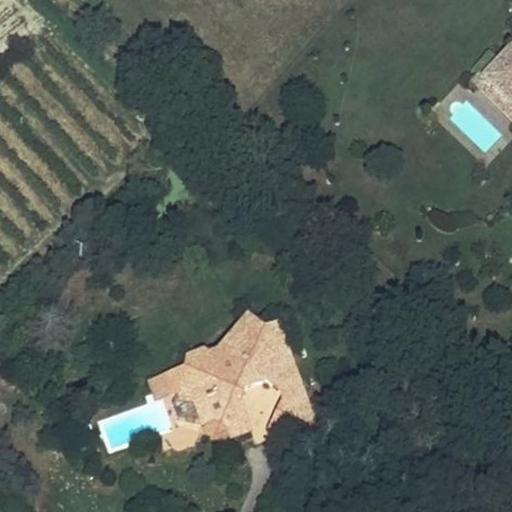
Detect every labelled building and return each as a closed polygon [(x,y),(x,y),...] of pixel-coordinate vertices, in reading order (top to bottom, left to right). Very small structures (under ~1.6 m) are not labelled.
[(511,32),(511,42),(494,61),(504,71),(490,85),(511,106),(511,32)] [(494,61),(480,75),(490,85),(504,71),(494,61)] [(511,106),(490,85),(480,75),(476,72),(468,80),(474,85),(511,121),(511,106)] [(260,320),(247,311),(233,329),(237,333),(230,341),(226,338),(212,354),(204,348),(188,354),(186,366),(186,369),(176,381),(179,387),(179,389),(183,398),(197,399),(203,416),(205,420),(216,415),(230,421),(234,432),(252,425),(240,393),(243,384),(268,374),(282,386),(296,369),(281,356),(283,353),(279,344),(280,343),(281,343),(282,342),(282,341),(283,341),(283,340),(284,339),(284,338),(284,337),(284,336),(284,335),(284,334),(283,333),(282,332),(282,331),(281,331),(280,330),(279,330),(278,329),(277,329),(276,330),(275,330),(274,330),(273,331),(271,333),(266,329),(266,325),(260,320)] [(279,317),(260,320),(266,325),(266,329),(271,333),(273,331),(274,330),(275,330),(276,330),(277,329),(278,329),(279,330),(280,330),(281,331),(282,331),(282,332),(283,333),(284,334),(279,317)] [(280,343),(279,344),(283,353),(281,356),(296,369),(284,335),(284,336),(284,337),(284,338),(284,339),(283,340),(283,341),(282,341),(282,342),(281,343),(280,343)] [(186,366),(151,379),(157,396),(179,387),(176,381),(186,369),(186,366)] [(297,434),(319,428),(296,369),(282,386),(284,392),(270,420),(297,434)] [(203,416),(197,399),(183,398),(179,389),(173,397),(179,413),(203,416)] [(224,437),(234,432),(230,421),(216,415),(205,420),(209,430),(224,437)]
